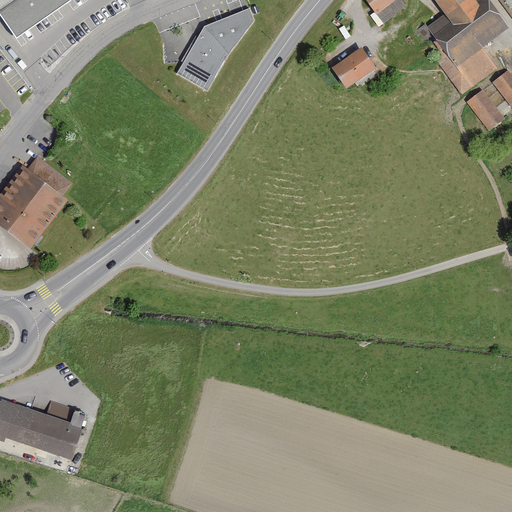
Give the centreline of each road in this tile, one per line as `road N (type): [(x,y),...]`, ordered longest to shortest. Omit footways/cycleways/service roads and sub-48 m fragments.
road 1 (secondary): [(23,318),(174,198),(318,0)]
road 2 (unclassified): [(0,153),(83,54),(137,16),(178,0)]
